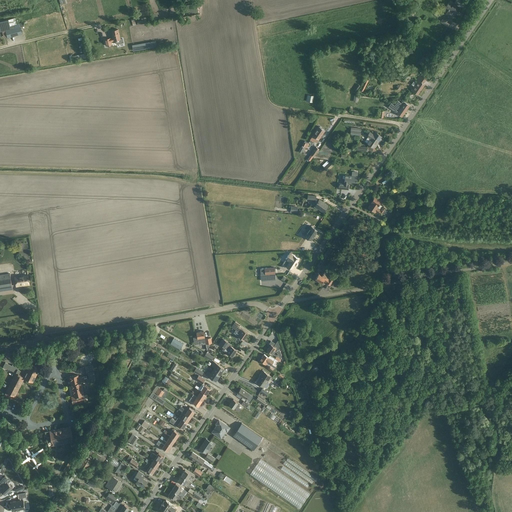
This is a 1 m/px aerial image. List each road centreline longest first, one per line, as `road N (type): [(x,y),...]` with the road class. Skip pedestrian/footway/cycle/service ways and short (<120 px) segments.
road 1 (unclassified): [(285,300),(491,0)]
road 2 (residential): [(0,348),(254,303),(274,315)]
road 3 (track): [(251,0),(272,104),(406,124)]
road 4 (unclassified): [(140,511),(274,315)]
road 5 (unclassified): [(285,300),(511,262)]
